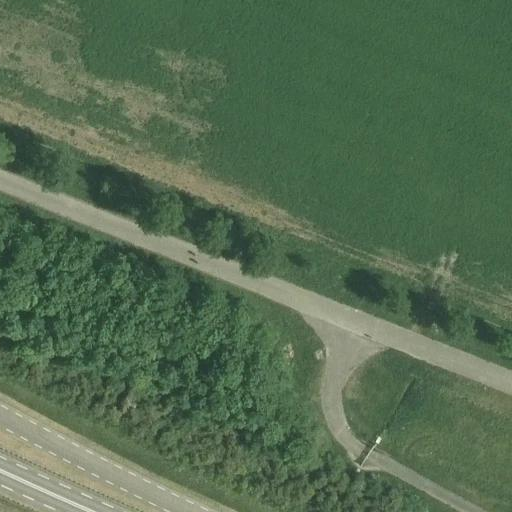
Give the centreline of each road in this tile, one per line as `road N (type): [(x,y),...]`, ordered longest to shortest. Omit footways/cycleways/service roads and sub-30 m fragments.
road 1 (unclassified): [(341,318),(0,180)]
road 2 (unclassified): [(470,511),(366,457),(336,428),(330,389),(341,318)]
road 3 (unclassified): [(186,511),(0,418)]
road 4 (unclassified): [(341,318),(511,385)]
